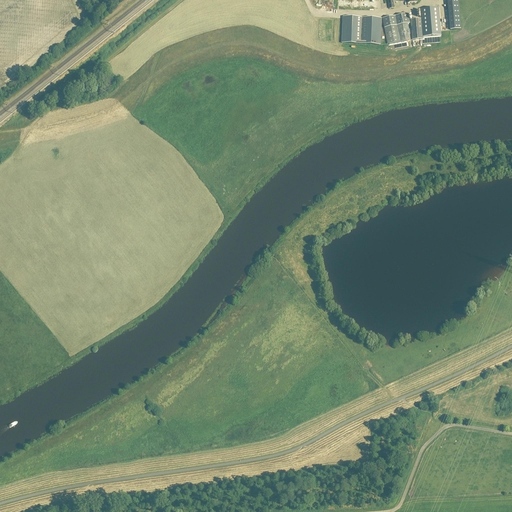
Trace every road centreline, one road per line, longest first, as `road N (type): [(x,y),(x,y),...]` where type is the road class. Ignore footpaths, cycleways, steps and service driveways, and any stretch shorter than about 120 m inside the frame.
road 1 (track): [(178,0),(41,113),(0,167)]
road 2 (unclassified): [(385,511),(399,506),(422,448),(443,428),(511,434)]
